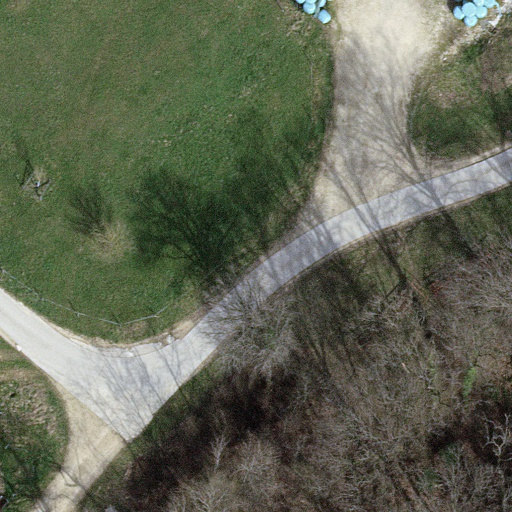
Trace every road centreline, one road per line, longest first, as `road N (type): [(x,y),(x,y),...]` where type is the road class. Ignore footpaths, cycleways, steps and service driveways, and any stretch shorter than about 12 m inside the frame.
road 1 (track): [(48,511),(137,409),(511,119)]
road 2 (track): [(0,310),(137,409)]
